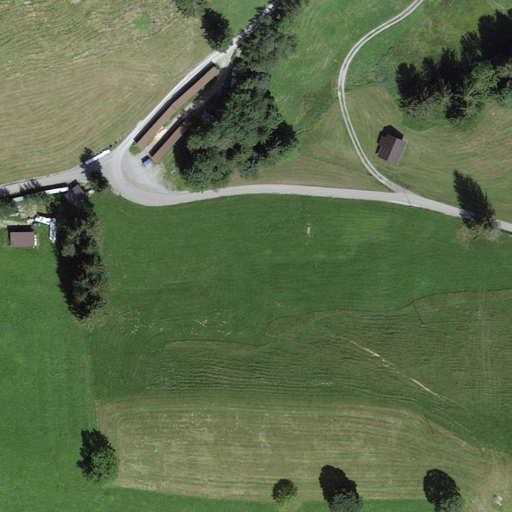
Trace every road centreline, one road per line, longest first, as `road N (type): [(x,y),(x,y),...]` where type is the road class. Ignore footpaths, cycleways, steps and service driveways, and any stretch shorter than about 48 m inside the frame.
road 1 (track): [(411,200),(248,189),(141,196),(118,181),(115,152),(274,0)]
road 2 (track): [(411,200),(371,169),(340,96),(349,58),(371,32),(420,0)]
